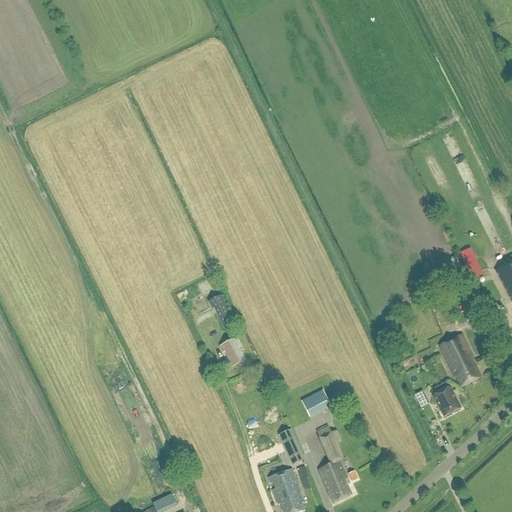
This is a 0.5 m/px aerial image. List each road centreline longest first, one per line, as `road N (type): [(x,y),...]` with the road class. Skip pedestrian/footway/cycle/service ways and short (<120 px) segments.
road 1 (track): [(210,0),(444,468)]
road 2 (track): [(0,105),(177,470),(177,511)]
